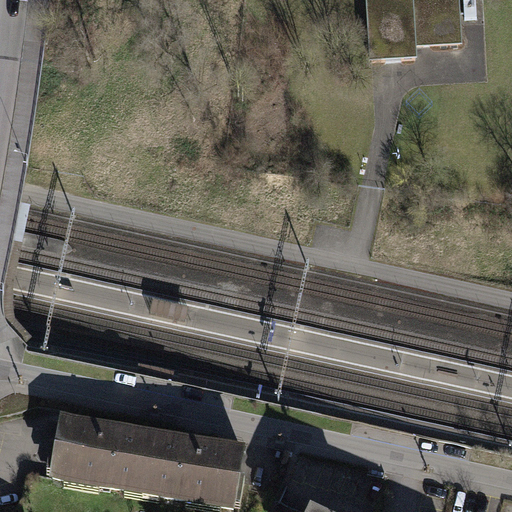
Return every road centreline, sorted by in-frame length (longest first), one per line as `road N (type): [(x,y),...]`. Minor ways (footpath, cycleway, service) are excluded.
road 1 (track): [(0,187),(511,300)]
road 2 (residential): [(0,370),(511,479)]
road 3 (residential): [(0,130),(15,0)]
